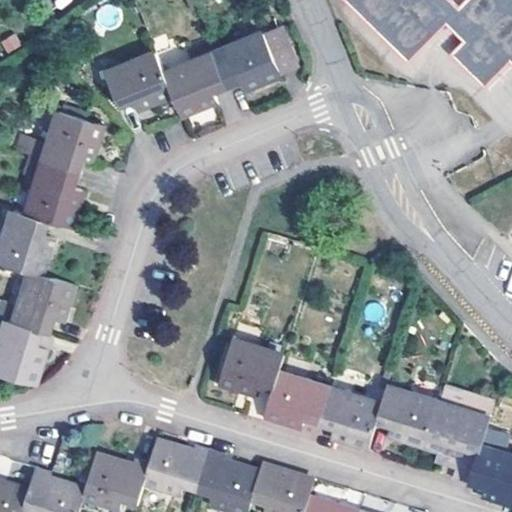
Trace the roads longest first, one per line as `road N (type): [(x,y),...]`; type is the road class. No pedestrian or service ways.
road 1 (residential): [(345,95),(194,159),(156,193),(92,380),(65,408)]
road 2 (residential): [(65,408),(136,401),(442,494),(466,511)]
road 3 (residential): [(454,271),(370,105),(345,95)]
road 4 (residential): [(345,95),(396,220),(454,271)]
